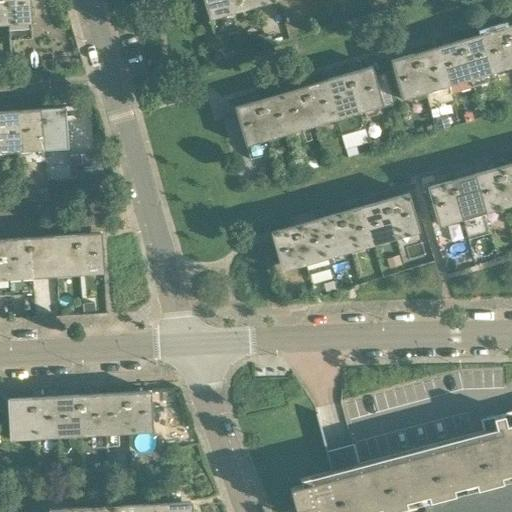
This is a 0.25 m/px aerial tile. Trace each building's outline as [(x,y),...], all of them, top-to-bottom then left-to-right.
[(30,0),(6,0),(8,26),(32,24),(30,0)] [(236,25),(233,14),(228,0),(203,0),(212,32),(236,25)] [(255,8),(253,0),(228,0),(233,14),(255,8)] [(335,26),(349,22),(345,7),(331,11),(335,26)] [(511,63),(511,52),(505,28),(482,35),(492,69),(511,63)] [(265,44),(262,34),(250,37),(253,47),(265,44)] [(492,69),(482,35),(459,42),(470,76),(473,89),(496,82),(492,69)] [(470,76),(459,42),(437,49),(447,83),(470,76)] [(242,57),(241,53),(240,47),(220,53),(222,59),(223,62),(242,57)] [(447,83),(437,49),(414,55),(424,89),(447,83)] [(424,89),(414,55),(391,62),(393,70),(401,96),(424,89)] [(28,68),(27,59),(20,56),(14,57),(15,69),(28,68)] [(348,74),(358,109),(382,102),(373,71),(372,67),(348,74)] [(358,109),(348,74),(325,81),(336,115),(341,135),(364,129),(358,109)] [(336,115),(325,81),(303,87),(314,122),(336,115)] [(314,122),(303,87),(281,94),(291,129),(314,122)] [(291,129),(281,94),(258,101),(268,135),(291,129)] [(273,153),(268,135),(258,101),(234,108),(250,160),(273,153)] [(65,108),(41,110),(44,151),(68,150),(65,108)] [(44,151),(41,110),(17,112),(20,153),(44,151)] [(0,154),(20,153),(17,112),(0,113),(0,154)] [(449,127),(446,115),(434,118),(437,131),(449,127)] [(377,139),(368,142),(371,149),(379,146),(377,139)] [(511,206),(511,164),(496,169),(507,208),(511,206)] [(507,208),(496,169),(473,175),(484,214),(507,208)] [(490,234),(484,214),(473,175),(451,182),(462,221),(467,240),(490,234)] [(462,221),(451,182),(427,188),(430,197),(438,227),(462,221)] [(23,190),(23,202),(35,202),(35,189),(23,190)] [(23,202),(23,190),(11,191),(11,203),(23,202)] [(408,194),(384,201),(396,240),(420,233),(411,202),(408,194)] [(396,240),(384,201),(362,207),(373,247),(396,240)] [(373,247),(362,207),(339,214),(350,253),(373,247)] [(350,253),(339,214),(316,220),(327,259),(350,253)] [(330,269),(327,259),(316,220),(294,227),(305,266),(306,266),(309,276),(330,269)] [(305,266),(294,227),(270,233),(281,273),(305,266)] [(101,233),(77,235),(80,276),(104,275),(101,233)] [(80,276),(77,235),(53,237),(56,278),(80,276)] [(56,278),(53,237),(31,238),(34,280),(56,278)] [(35,294),(34,280),(31,238),(6,240),(11,296),(35,294)] [(0,296),(11,296),(6,240),(0,240),(0,296)] [(325,292),(335,290),(333,281),(323,284),(325,292)] [(150,391),(126,392),(128,430),(152,429),(150,391)] [(128,430),(126,392),(102,394),(104,431),(128,430)] [(104,431),(102,394),(79,395),(82,437),(91,436),(104,436),(104,431)] [(82,437),(79,395),(56,396),(58,439),(81,437),(82,437)] [(58,439),(56,396),(32,397),(34,440),(58,439)] [(34,440),(32,397),(8,399),(8,409),(10,441),(34,440)] [(511,511),(511,423),(507,425),(504,415),(493,418),(495,428),(357,465),(299,480),(301,487),(289,489),(295,511),(311,511),(316,511),(396,511),(423,505),(425,511),(511,511)] [(92,453),(92,448),(91,436),(82,437),(81,437),(82,454),(92,453)] [(333,456),(358,450),(356,440),(331,446),(333,456)] [(192,501),(167,503),(167,511),(192,511),(192,501)] [(167,511),(167,503),(144,504),(144,511),(167,511)]
